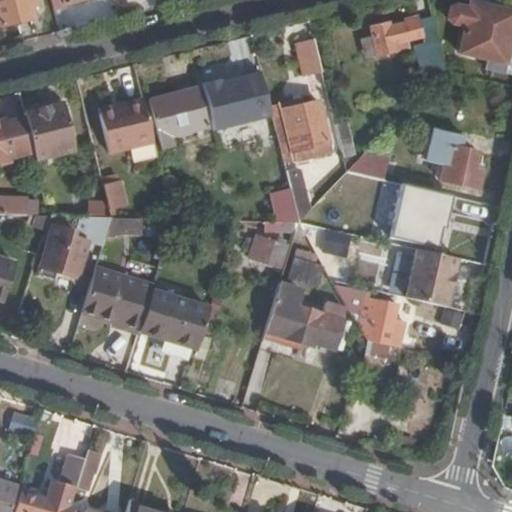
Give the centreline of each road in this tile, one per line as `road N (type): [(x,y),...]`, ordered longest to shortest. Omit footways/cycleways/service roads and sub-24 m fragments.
road 1 (residential): [(0,366),(456,506)]
road 2 (residential): [(0,73),(302,0)]
road 3 (residential): [(456,506),(511,261)]
